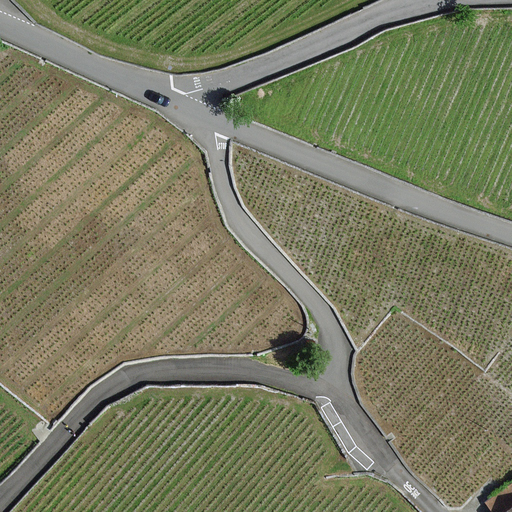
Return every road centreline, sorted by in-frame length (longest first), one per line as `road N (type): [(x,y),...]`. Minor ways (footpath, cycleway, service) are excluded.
road 1 (unclassified): [(0,501),(102,394),(133,378),(228,371),(329,393)]
road 2 (unclassified): [(220,121),(511,234)]
road 3 (unclassified): [(220,121),(215,134),(235,218),(330,327),(329,393)]
road 4 (unclassified): [(420,0),(185,94),(179,104)]
road 5 (unclassified): [(179,104),(0,23)]
road 6 (unclassified): [(329,393),(435,511)]
